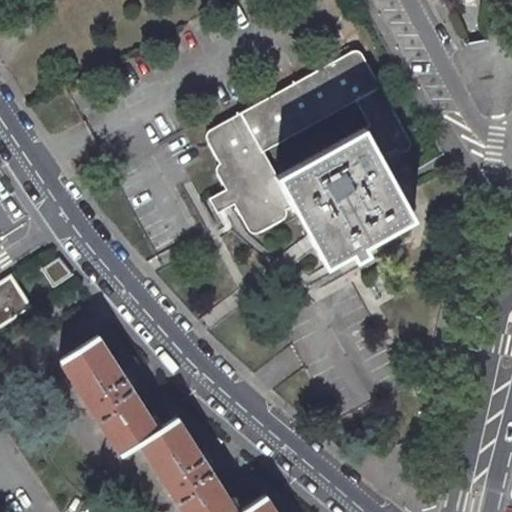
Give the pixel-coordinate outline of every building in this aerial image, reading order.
[(356,50),(353,51),(211,129),(208,132),(207,134),(207,135),(207,137),(208,141),(220,163),(218,165),(217,168),(217,170),(218,174),(226,188),(216,194),(225,209),(235,204),(237,207),(242,219),(245,225),(247,228),(251,231),(253,233),(255,233),(261,231),(282,220),(286,216),(287,215),(287,214),(287,213),(286,209),(293,205),(277,178),(364,128),(381,157),(397,148),(405,151),(407,152),(408,151),(409,151),(410,148),(411,141),(363,54),(360,51),(358,50),(356,50)] [(381,157),(364,128),(277,178),(293,205),(326,267),(352,252),(356,260),(369,253),(364,245),(398,227),(414,218),(381,157)] [(67,265),(47,279),(63,300),(82,286),(67,265)] [(0,327),(32,307),(12,274),(0,281),(0,327)] [(158,428),(98,335),(61,359),(122,454),(141,442),(159,430),(158,428)] [(237,511),(238,511),(177,416),(158,428),(159,430),(141,442),(185,511),(237,511)] [(276,511),(265,494),(238,511),(237,511),(276,511)]
